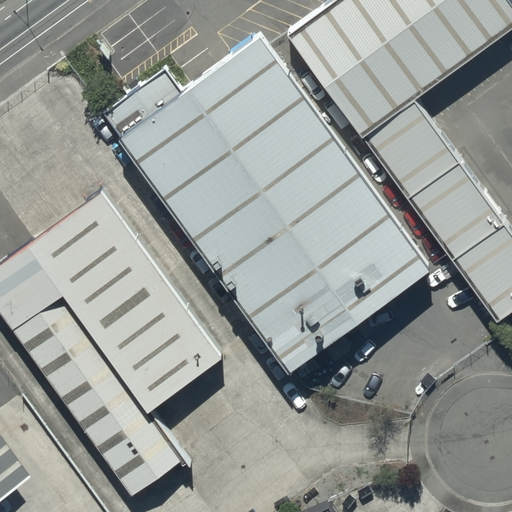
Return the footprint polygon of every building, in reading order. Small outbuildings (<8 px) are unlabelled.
[(511,15),(511,5),(508,0),(331,0),(291,28),(359,124),(402,93),(511,15)] [(434,274),(263,33),(119,134),(290,375),(434,274)] [(511,248),(402,93),(359,124),(499,321),(511,311),(511,248)] [(216,361),(100,197),(0,267),(0,309),(135,499),(180,467),(142,413),(216,361)] [(0,495),(16,484),(0,461),(0,495)]
